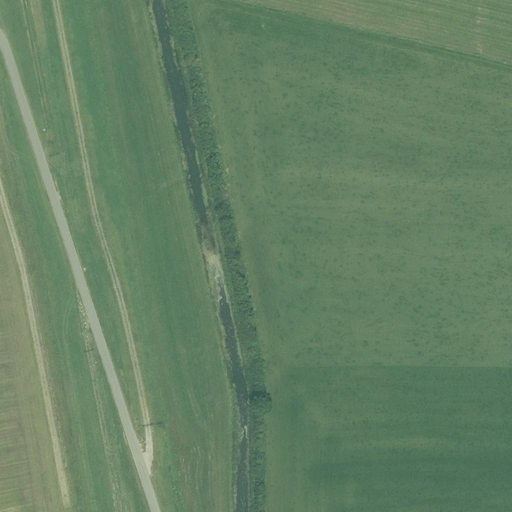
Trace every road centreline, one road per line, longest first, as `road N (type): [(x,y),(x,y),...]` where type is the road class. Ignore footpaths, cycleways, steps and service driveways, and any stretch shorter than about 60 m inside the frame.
road 1 (unclassified): [(0,39),(155,511)]
road 2 (track): [(53,0),(90,206),(146,424),(148,457),(140,465)]
road 3 (track): [(0,184),(67,507)]
road 4 (track): [(117,511),(83,297)]
